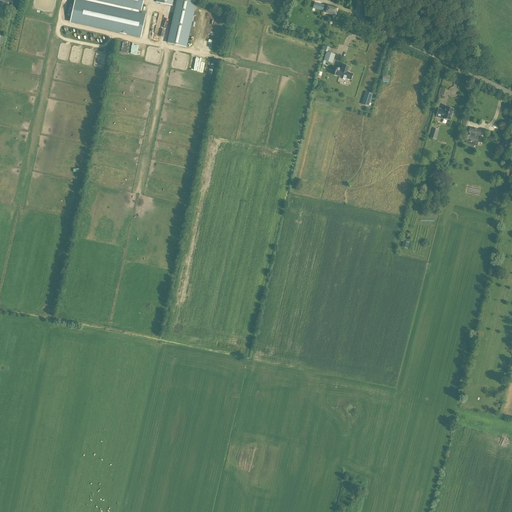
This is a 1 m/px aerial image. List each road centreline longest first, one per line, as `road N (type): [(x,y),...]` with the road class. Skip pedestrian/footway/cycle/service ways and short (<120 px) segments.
road 1 (unclassified): [(511,93),(365,23),(359,0)]
road 2 (unknown): [(65,0),(65,23),(142,40),(152,0)]
